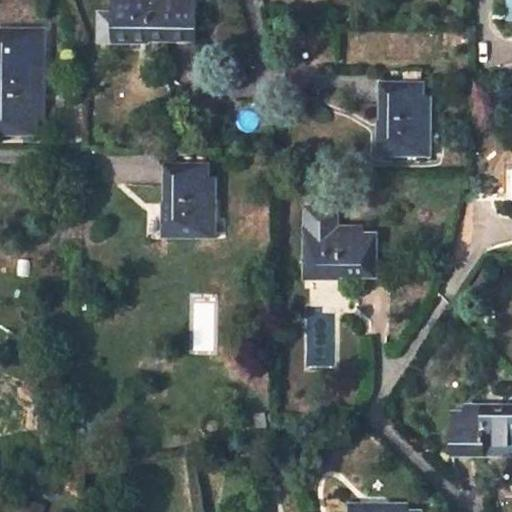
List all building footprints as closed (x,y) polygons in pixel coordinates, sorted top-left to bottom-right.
[(101,35),(148,36),(147,44),(194,45),(194,2),(148,0),(111,0),(111,14),(97,15),(97,44),(101,44),(101,35)] [(0,137),(38,138),(39,98),(44,98),(43,30),(0,30),(0,55),(1,98),(0,98),(0,137)] [(148,36),(101,35),(101,44),(147,44),(148,36)] [(389,122),(387,159),(430,159),(430,123),(424,123),(425,86),(379,85),(378,122),(389,122)] [(378,122),(378,159),(387,159),(389,122),(378,122)] [(209,203),(210,166),(164,165),(163,202),(173,202),(172,239),(214,240),(216,203),(209,203)] [(163,202),(162,238),(172,239),(173,202),(163,202)] [(378,235),(339,235),(339,230),(304,229),(304,271),(339,271),(339,281),(377,281),(378,235)] [(339,271),(304,271),(304,281),(339,281),(339,271)] [(480,413),(451,413),(450,458),(483,458),(483,452),(511,451),(511,407),(480,407),(480,413)]
